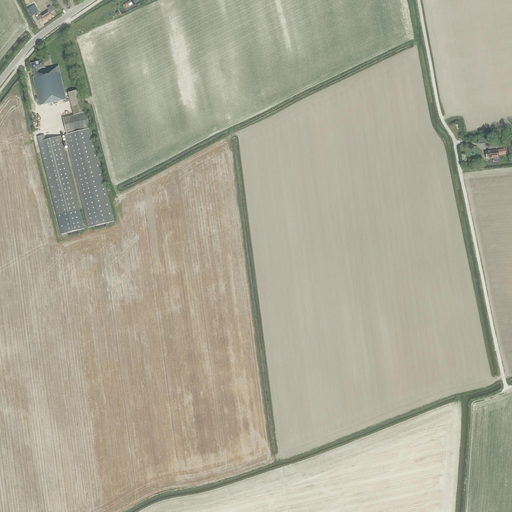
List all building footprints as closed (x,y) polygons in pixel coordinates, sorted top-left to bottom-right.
[(54,11),(51,6),(48,8),(49,10),(39,16),(36,18),(38,21),(41,19),(43,23),(48,19),(53,16),(51,13),(54,11)] [(38,62),(36,62),(36,63),(31,64),(32,71),(34,76),(34,77),(33,77),(40,106),(66,100),(58,66),(45,69),(43,61),(38,62)] [(67,135),(90,130),(86,113),(84,113),(78,90),(69,93),(74,116),(63,118),(67,135)] [(107,227),(106,224),(113,222),(90,130),(67,135),(66,136),(88,228),(96,226),(97,229),(107,227)] [(37,137),(58,222),(62,235),(68,233),(69,237),(79,234),(78,231),(84,229),(60,136),(47,140),(47,138),(45,138),(44,135),(37,137)] [(492,162),(499,161),(499,158),(498,158),(497,151),(486,152),(486,159),(490,158),(490,159),(491,161),(492,162)]
